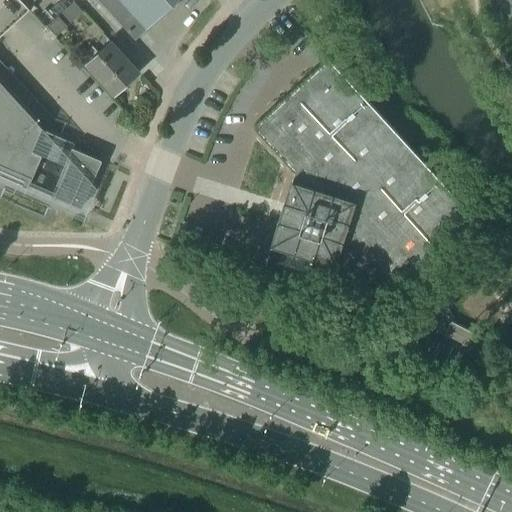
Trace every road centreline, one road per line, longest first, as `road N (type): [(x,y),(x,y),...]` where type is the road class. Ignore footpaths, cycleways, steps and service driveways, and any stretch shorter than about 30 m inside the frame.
road 1 (primary): [(511,501),(103,331)]
road 2 (unclassified): [(511,451),(236,333),(126,263)]
road 3 (primary): [(83,390),(275,443),(440,511)]
road 4 (unclassified): [(126,263),(197,96),(248,18),(275,0)]
